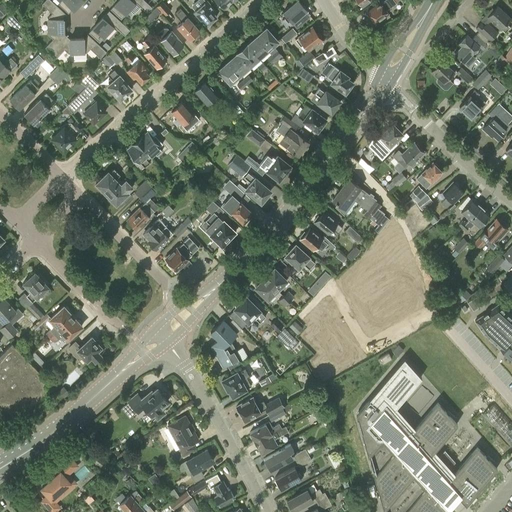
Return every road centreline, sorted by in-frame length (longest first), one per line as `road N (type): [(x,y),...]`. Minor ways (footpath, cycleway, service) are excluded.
road 1 (primary): [(161,335),(252,251),(382,79)]
road 2 (residential): [(62,176),(264,0)]
road 3 (primary): [(0,466),(71,417),(161,335)]
road 4 (tertiary): [(267,511),(189,370),(161,335)]
road 5 (residential): [(511,204),(382,79)]
